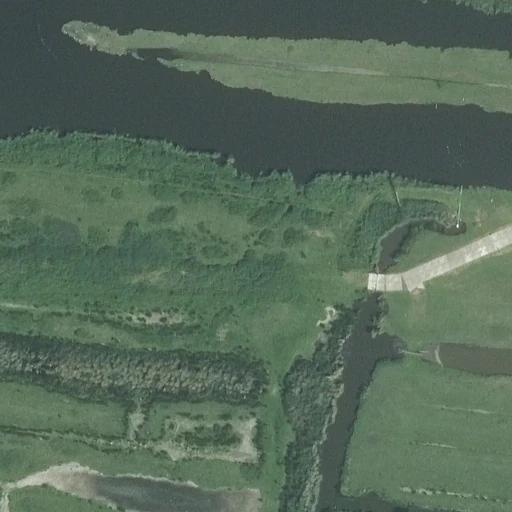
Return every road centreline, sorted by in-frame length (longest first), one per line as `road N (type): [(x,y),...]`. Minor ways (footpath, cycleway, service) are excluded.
road 1 (track): [(392,287),(342,280),(298,330),(281,392),(270,511)]
road 2 (track): [(342,280),(209,280)]
